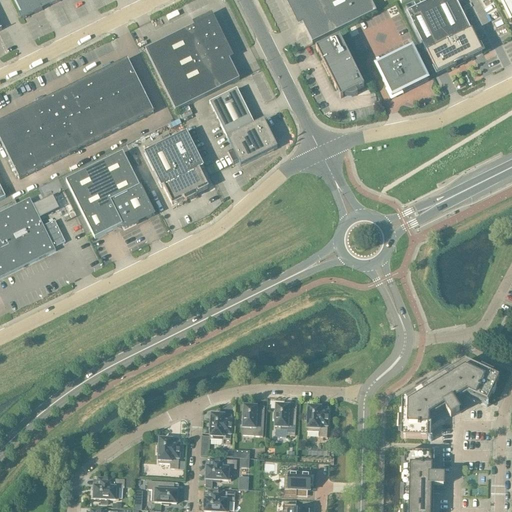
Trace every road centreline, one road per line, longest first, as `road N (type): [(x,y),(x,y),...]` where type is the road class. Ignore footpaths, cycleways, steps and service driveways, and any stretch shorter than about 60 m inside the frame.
road 1 (unclassified): [(321,153),(286,170),(217,230),(0,339)]
road 2 (secondary): [(0,451),(101,369),(297,273)]
road 3 (unclassified): [(511,84),(427,124),(321,153)]
road 4 (unclassified): [(0,78),(159,0)]
road 5 (residential): [(194,404),(282,389),(364,398)]
road 6 (unclassified): [(321,153),(244,0)]
road 7 (residential): [(405,336),(422,341),(481,328),(511,272)]
road 8 (residential): [(498,511),(501,418),(511,394)]
